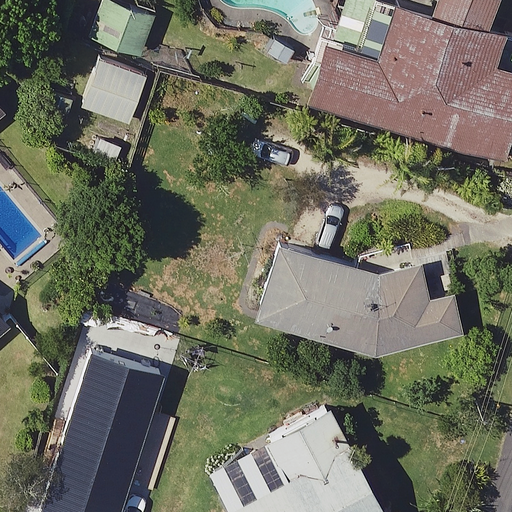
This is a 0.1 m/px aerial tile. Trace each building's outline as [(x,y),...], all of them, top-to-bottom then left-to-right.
[(159,10),(133,0),(99,0),(87,31),(142,53),(159,10)] [(511,11),(511,2),(502,0),(439,0),(434,17),(399,6),(384,60),(330,45),(314,101),(506,156),(511,134),(511,75),(495,70),(511,11)] [(151,75),(102,57),(85,103),(133,121),(151,75)] [(443,284),(425,290),(418,265),(385,275),(277,244),(256,321),(369,353),(428,334),(456,325),(443,284)] [(0,337),(19,323),(0,298),(0,337)] [(387,511),(333,402),(205,466),(227,511),(387,511)]
